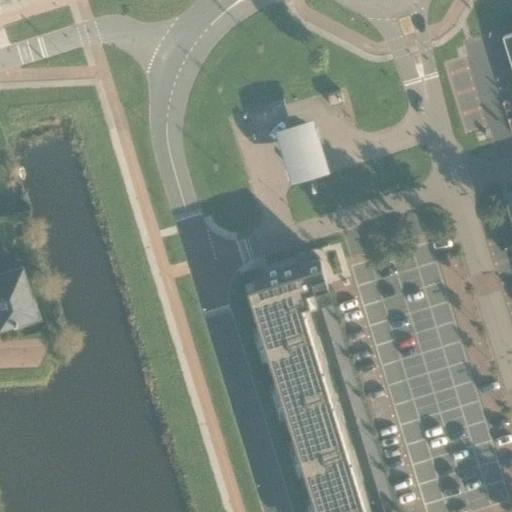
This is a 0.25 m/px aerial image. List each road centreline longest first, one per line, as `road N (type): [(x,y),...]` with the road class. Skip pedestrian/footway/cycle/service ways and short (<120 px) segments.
road 1 (unclassified): [(455,186),(201,264)]
road 2 (tertiary): [(201,264),(276,511)]
road 3 (tertiary): [(185,57),(166,126),(201,264)]
road 4 (unclassified): [(185,57),(107,29),(0,61)]
road 5 (unclassified): [(455,186),(511,371)]
